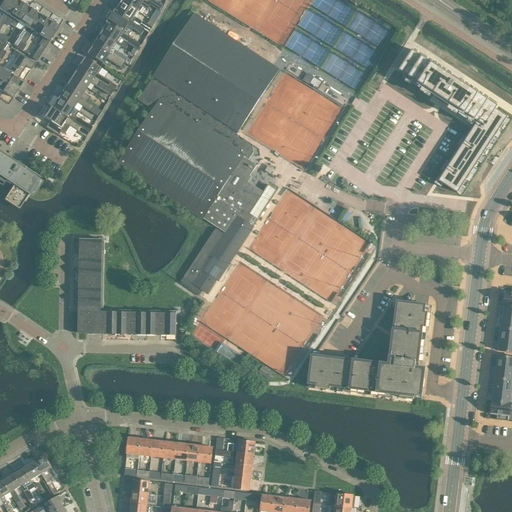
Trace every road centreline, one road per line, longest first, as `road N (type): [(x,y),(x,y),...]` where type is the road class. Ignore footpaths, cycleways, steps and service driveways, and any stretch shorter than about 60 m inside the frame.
road 1 (residential): [(368,511),(370,489),(359,475),(265,431),(138,410),(77,419)]
road 2 (tertiary): [(455,437),(478,255)]
road 3 (residential): [(13,128),(83,20)]
